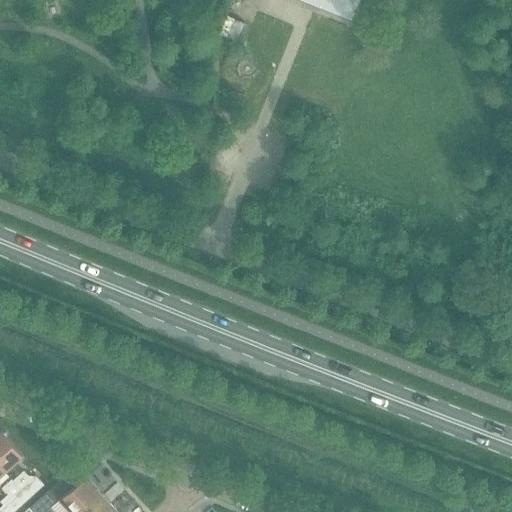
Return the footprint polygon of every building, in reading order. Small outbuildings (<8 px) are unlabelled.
[(302,0),(350,19),(358,0),(302,0)] [(229,79),(267,94),(294,26),(256,11),(229,79)] [(0,466),(3,469),(21,453),(0,430),(0,466)] [(19,488),(28,497),(44,483),(35,474),(28,480),(21,472),(13,479),(20,487),(19,488)] [(71,511),(82,511),(102,495),(84,475),(58,498),(71,511)] [(9,511),(12,511),(28,497),(19,488),(2,504),(9,511)] [(116,511),(102,495),(82,511),(116,511)]
